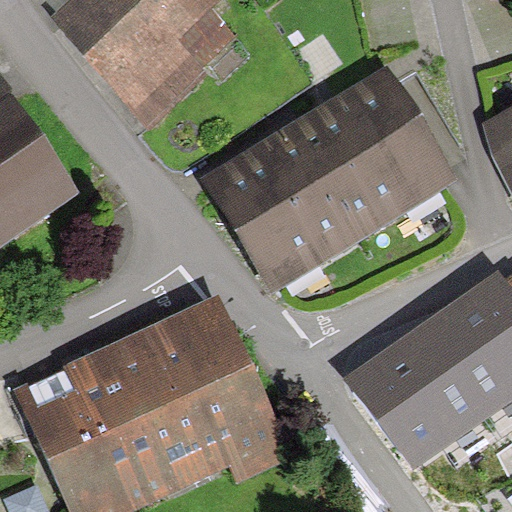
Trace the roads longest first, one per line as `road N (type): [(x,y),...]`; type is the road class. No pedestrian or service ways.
road 1 (residential): [(0,3),(194,254)]
road 2 (residential): [(279,365),(438,281),(511,256)]
road 3 (residential): [(194,254),(126,303),(0,358)]
road 4 (residential): [(279,365),(396,511)]
road 5 (residential): [(194,254),(279,365)]
